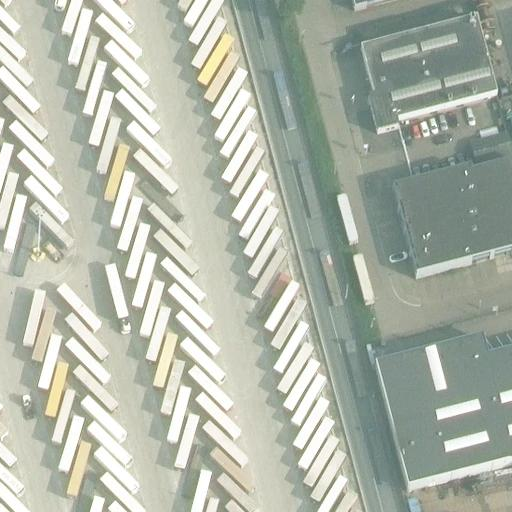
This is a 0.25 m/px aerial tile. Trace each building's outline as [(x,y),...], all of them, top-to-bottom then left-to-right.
[(350,0),(354,13),(403,0),(402,0),(350,0)] [(372,100),(367,101),(376,136),(397,130),(396,125),(496,99),(476,22),(360,52),(372,100)] [(477,173),(511,164),(511,148),(508,133),(469,143),(477,173)] [(511,250),(511,166),(491,172),(511,250)] [(468,173),(491,261),(511,255),(511,250),(491,172),(470,177),(469,173),(468,173)] [(452,201),(457,223),(463,245),(469,267),(491,261),(468,173),(446,179),(452,201)] [(446,179),(392,193),(397,215),(452,201),(446,179)] [(457,223),(452,201),(397,215),(403,237),(457,223)] [(463,245),(457,223),(403,237),(409,259),(463,245)] [(409,259),(415,281),(469,267),(463,245),(409,259)] [(482,341),(399,363),(374,369),(407,494),(511,466),(511,354),(487,361),(482,341)] [(385,346),(369,350),(373,365),(389,361),(385,346)]
